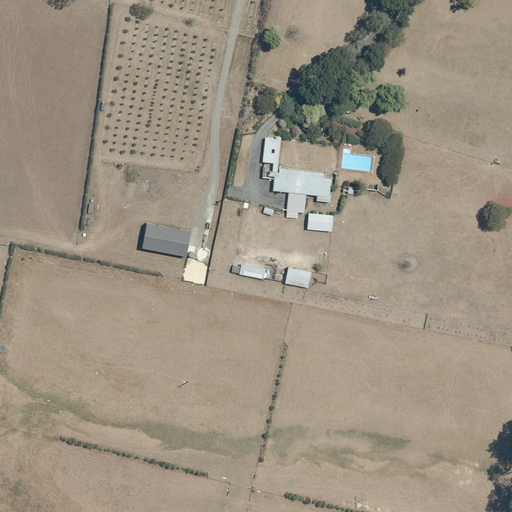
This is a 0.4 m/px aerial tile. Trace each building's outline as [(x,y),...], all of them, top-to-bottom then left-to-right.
[(261,162),(272,163),(271,171),(268,171),(268,176),(272,176),(270,190),(287,192),(285,216),(296,217),(296,212),(303,213),(305,194),(316,195),(315,201),(327,202),(330,179),(321,178),(322,173),(276,168),(279,139),(263,137),(261,162)] [(331,215),(307,213),(305,229),(329,231),(331,215)] [(187,231),(143,224),(138,248),(182,256),(187,231)] [(263,269),(235,263),(233,273),(261,279),(263,269)] [(308,271),(285,267),(283,283),(306,287),(308,271)]
